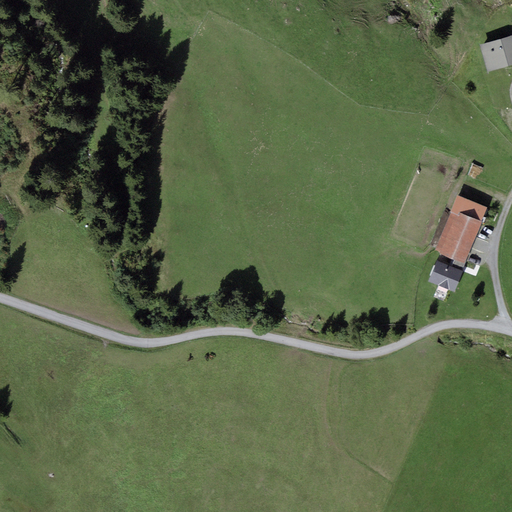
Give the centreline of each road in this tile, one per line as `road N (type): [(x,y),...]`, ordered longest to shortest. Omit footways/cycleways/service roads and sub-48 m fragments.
road 1 (track): [(0,298),(134,341),(238,331),(353,353),(388,349),(448,324),(511,331)]
road 2 (track): [(505,328),(495,250),(511,194)]
